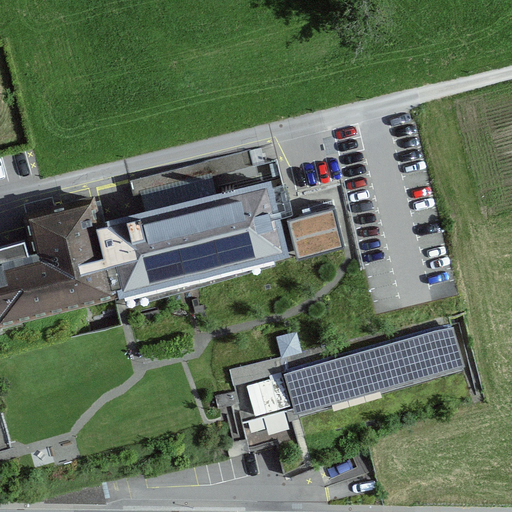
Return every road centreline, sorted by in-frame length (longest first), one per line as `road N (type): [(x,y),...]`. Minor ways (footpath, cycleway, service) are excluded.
road 1 (residential): [(406,98),(0,205)]
road 2 (unknown): [(263,511),(263,390),(272,380),(353,364)]
